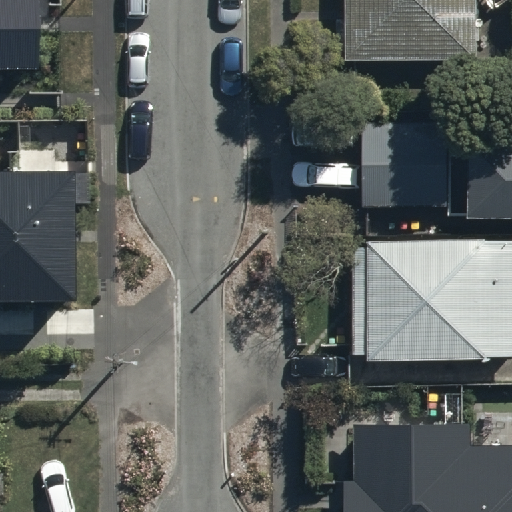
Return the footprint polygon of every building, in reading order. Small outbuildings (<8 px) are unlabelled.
[(36,0),(0,0),(0,68),(37,68),(36,0)] [(352,0),(352,61),(479,61),(478,0),(352,0)] [(367,129),(366,214),(451,215),(452,130),(367,129)] [(511,140),(485,141),(485,225),(511,224),(511,140)] [(73,173),(0,174),(0,299),(74,299),(73,173)] [(511,368),(511,245),(366,249),(367,256),(353,256),(355,360),(365,360),(365,371),(511,368)] [(412,420),(355,428),(355,485),(343,484),(343,511),(511,511),(511,449),(471,449),(470,428),(412,420)]
